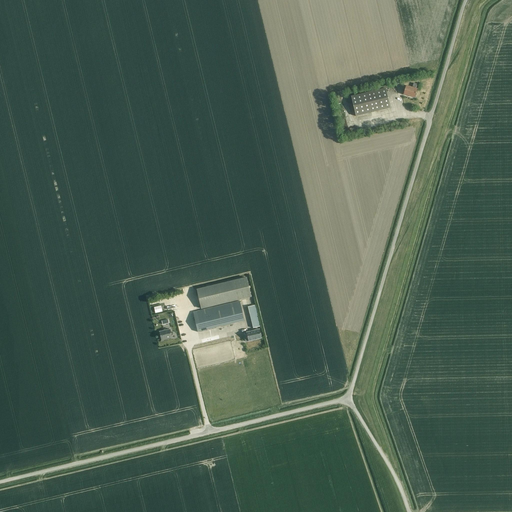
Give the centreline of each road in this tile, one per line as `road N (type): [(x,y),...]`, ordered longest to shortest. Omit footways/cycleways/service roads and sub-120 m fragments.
road 1 (unclassified): [(347,398),(465,0)]
road 2 (unclassified): [(0,482),(347,398)]
road 3 (track): [(391,253),(445,134),(455,131)]
road 4 (unclassified): [(409,511),(347,398)]
